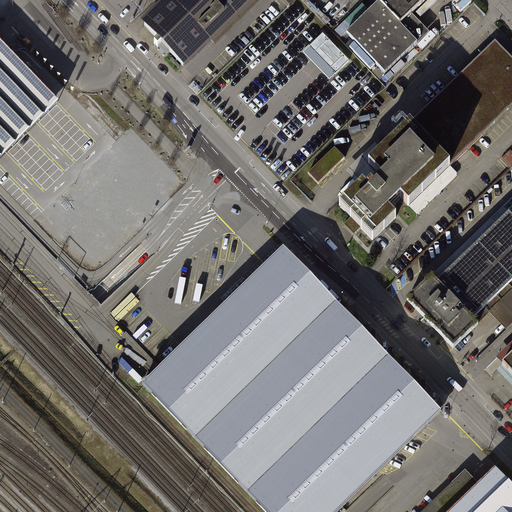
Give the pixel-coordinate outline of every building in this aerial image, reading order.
[(220,31),(251,0),(162,0),(139,22),(150,33),(182,67),(220,31)] [(385,74),(429,32),(410,13),(423,0),(382,0),(347,34),(385,74)] [(349,62),(322,35),(303,54),(329,81),(349,62)] [(406,208),(511,106),(511,58),(495,41),(367,164),(379,175),(366,188),(360,183),(337,205),(372,241),(397,217),(390,210),(399,201),(406,208)] [(320,182),(347,156),(336,146),(309,172),(320,182)] [(511,211),(499,224),(511,237),(511,211)] [(511,282),(511,237),(499,224),(437,283),(432,278),(407,301),(453,349),(477,326),(472,321),(511,282)] [(266,511),(332,511),(440,410),(282,249),(142,385),(266,511)] [(511,352),(503,361),(511,370),(511,352)] [(511,511),(511,484),(494,466),(446,511),(511,511)]
